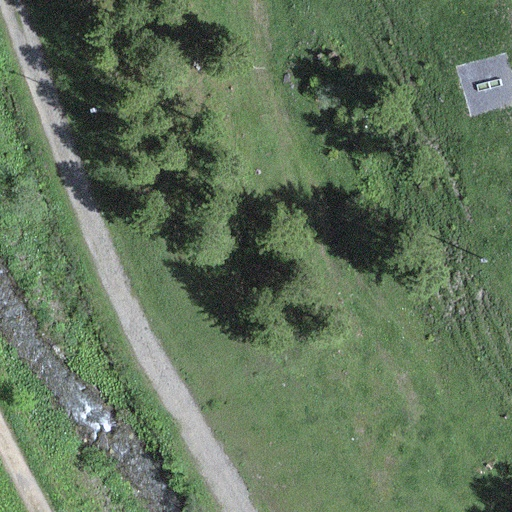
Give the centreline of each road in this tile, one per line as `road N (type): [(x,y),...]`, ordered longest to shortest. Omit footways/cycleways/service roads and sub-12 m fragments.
road 1 (track): [(232,511),(91,233),(8,0)]
road 2 (track): [(54,511),(0,400)]
